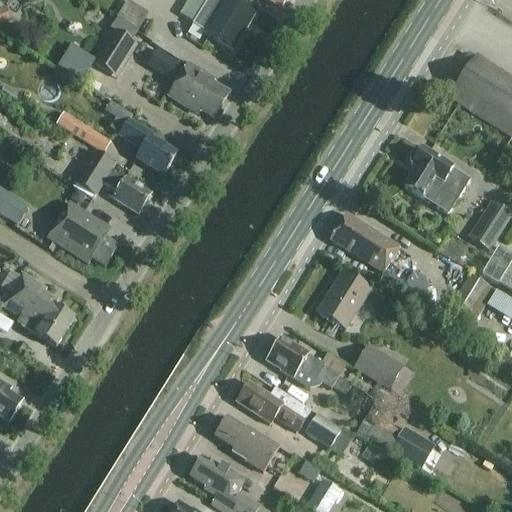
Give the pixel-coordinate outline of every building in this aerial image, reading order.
[(224,0),(209,0),(195,23),(192,29),(231,53),(253,18),(224,0)] [(262,0),(281,12),(288,0),(262,0)] [(4,10),(0,12),(0,29),(10,24),(4,10)] [(120,83),(140,49),(132,45),(138,34),(117,22),(111,32),(116,35),(96,68),(120,83)] [(89,100),(103,86),(85,66),(94,57),(81,44),(57,68),(89,100)] [(511,138),(511,81),(475,58),(449,99),(511,138)] [(212,121),(227,97),(208,86),(211,82),(187,67),(168,98),(192,113),(194,109),(212,121)] [(419,108),(482,148),(493,130),(429,91),(419,108)] [(88,130),(65,116),(57,128),(80,143),(88,130)] [(118,136),(130,143),(142,151),(135,162),(162,178),(177,155),(151,139),(153,137),(127,121),(118,136)] [(108,158),(121,143),(104,129),(91,144),(108,158)] [(45,175),(51,152),(33,148),(27,170),(45,175)] [(447,220),(470,183),(421,152),(414,154),(409,161),(410,168),(416,172),(403,192),(447,220)] [(125,182),(111,173),(114,168),(93,155),(73,187),(96,200),(104,187),(116,195),(112,201),(117,205),(116,206),(124,209),(137,217),(150,198),(136,189),(130,184),(125,181),(125,182)] [(0,191),(0,216),(18,228),(30,210),(0,191)] [(76,194),(70,204),(80,210),(86,200),(76,194)] [(489,256),(511,220),(511,217),(491,205),(467,242),(489,256)] [(90,261),(104,270),(117,249),(103,240),(108,232),(68,207),(47,240),(55,245),(87,266),(90,261)] [(382,278),(399,251),(345,217),(328,244),(382,278)] [(16,260),(13,265),(18,269),(21,264),(16,260)] [(15,327),(34,338),(55,351),(72,322),(53,310),(56,304),(43,296),(45,292),(20,276),(0,308),(19,320),(15,327)] [(346,335),(372,295),(342,276),(316,316),(346,335)] [(451,309),(470,320),(475,324),(478,320),(480,317),(474,313),(489,290),(470,278),(451,309)] [(480,317),(478,320),(485,324),(492,313),(484,308),(480,317)] [(408,313),(398,315),(401,327),(410,325),(408,313)] [(421,325),(416,334),(443,348),(447,339),(421,325)] [(321,366),(297,352),(280,341),(272,354),(270,355),(267,360),(267,362),(266,364),(280,373),(279,374),(293,383),(309,393),(317,382),(332,392),(346,369),(327,357),(321,366)] [(20,344),(15,352),(23,356),(27,349),(20,344)] [(388,393),(399,399),(412,378),(367,351),(354,373),(388,393)] [(0,420),(8,426),(21,405),(7,396),(10,391),(0,384),(0,420)] [(269,400),(248,386),(235,406),(271,429),(275,423),(296,436),(311,413),(275,391),(269,400)] [(368,417),(357,435),(390,455),(392,451),(403,458),(415,439),(404,432),(401,437),(368,417)] [(331,453),(342,434),(317,419),(305,438),(331,453)] [(245,434),(226,422),(214,441),(232,453),(230,457),(262,477),(279,451),(247,431),(245,434)] [(378,456),(371,467),(380,473),(387,462),(378,456)] [(218,471),(201,461),(189,480),(204,491),(203,493),(215,501),(210,509),(215,511),(258,511),(260,510),(239,496),(246,484),(221,468),(218,471)] [(275,471),(291,479),(296,468),(280,461),(275,471)] [(267,511),(268,511),(297,511),(307,499),(286,484),(267,511)] [(308,511),(331,511),(341,495),(322,484),(306,510),(308,511)]
